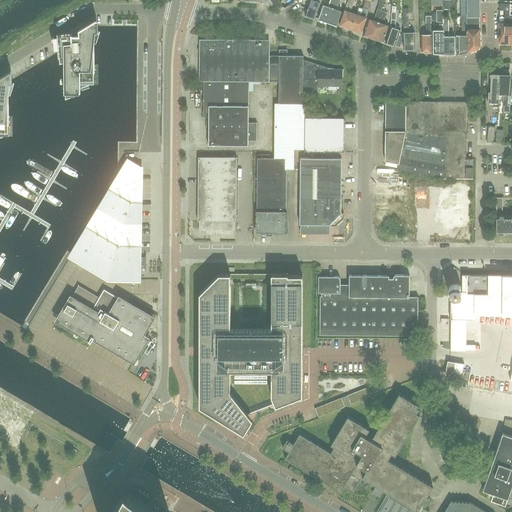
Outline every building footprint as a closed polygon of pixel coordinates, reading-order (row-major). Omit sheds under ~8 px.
[(310,0),(309,0),(305,15),(315,18),(320,3),(320,0),(315,0),(315,2),(310,0)] [(331,0),(329,7),(323,5),(318,19),(328,22),(335,0),(331,0)] [(335,0),(328,22),(336,25),(341,11),(337,10),(340,0),(335,0)] [(345,10),(340,25),(344,27),(344,28),(347,29),(348,28),(350,29),(355,14),(350,12),(354,0),(348,0),(345,10)] [(355,14),(350,29),(352,30),(353,31),(355,32),(357,31),(361,33),(366,17),(369,9),(370,2),(366,0),(361,15),(355,14)] [(363,34),(373,38),(382,11),(382,10),(383,1),(379,0),(378,8),(378,9),(374,21),(368,19),(363,34)] [(443,0),(444,9),(454,8),(453,0),(443,0)] [(461,0),(462,16),(467,16),(468,24),(468,52),(477,49),(480,45),(480,42),(479,13),(479,4),(478,0),(461,0)] [(510,4),(499,4),(499,10),(505,10),(504,24),(499,24),(499,42),(509,43),(510,15),(510,4)] [(389,26),(383,24),(387,12),(382,11),(373,38),(383,41),(389,26)] [(391,20),(391,27),(385,42),(395,45),(400,30),(396,29),(397,13),(392,13),(391,20)] [(409,14),(403,14),(403,23),(403,33),(404,49),(415,49),(414,33),(409,33),(409,14)] [(457,36),(457,55),(468,52),(468,24),(467,16),(462,16),(462,36),(457,36)] [(421,35),(421,52),(432,53),(432,35),(431,17),(426,17),(426,35),(421,35)] [(66,62),(66,97),(67,97),(67,90),(80,90),(80,89),(81,89),(81,81),(94,81),(94,80),(94,30),(97,31),(97,26),(97,19),(79,30),(79,31),(79,35),(72,35),(72,33),(73,32),(57,33),(59,51),(60,63),(61,63),(61,62),(66,62)] [(450,54),(455,54),(455,36),(449,36),(449,20),(444,20),(444,24),(444,36),(444,54),(450,54)] [(433,31),(434,53),(444,54),(444,36),(444,24),(439,24),(439,30),(433,31)] [(199,80),(199,81),(204,81),(204,85),(249,85),(249,82),(269,82),(269,79),(269,53),(270,43),(262,41),(258,40),(199,39),(199,80)] [(275,103),(275,158),(287,158),(286,170),(294,170),(294,150),(305,150),(305,151),(344,152),(344,118),(305,117),(305,104),(303,104),(303,91),(303,79),(318,79),(317,86),(341,86),(341,70),(329,70),(329,68),(315,63),(303,60),(303,56),(287,56),(287,50),(279,50),(279,53),(279,79),(279,103),(275,103)] [(0,132),(8,133),(8,132),(9,132),(8,82),(11,82),(11,80),(11,71),(0,77),(0,132)] [(499,103),(499,94),(500,73),(495,73),(495,75),(491,75),(490,92),(488,92),(488,103),(499,103)] [(500,73),(499,94),(503,94),(503,106),(504,106),(504,112),(509,112),(510,106),(508,106),(508,94),(509,94),(510,76),(506,75),(506,73),(500,73)] [(204,85),(204,86),(203,114),(209,114),(208,145),(248,146),(248,141),(257,141),(257,123),(249,123),(249,85),(204,85)] [(397,169),(398,169),(444,178),(444,179),(466,179),(473,179),(473,159),(466,159),(467,102),(386,101),(385,161),(398,164),(397,169)] [(489,126),(487,141),(493,142),(495,127),(489,126)] [(237,157),(199,157),(198,157),(198,221),(199,221),(199,231),(235,231),(235,221),(236,221),(237,157)] [(301,157),(300,224),(322,224),(322,226),(330,226),(336,226),(344,219),(344,212),(341,212),(341,206),(342,158),(301,157)] [(287,158),(275,158),(257,158),(256,232),(266,232),(266,235),(272,235),(272,232),(286,232),(286,170),(287,158)] [(125,170),(123,169),(71,256),(108,279),(138,280),(139,268),(145,268),(145,271),(146,271),(146,254),(145,255),(145,257),(139,257),(140,169),(135,168),(131,176),(123,172),(125,170)] [(443,231),(448,196),(395,188),(388,229),(420,234),(421,227),(417,226),(420,213),(431,214),(429,229),(443,231)] [(497,198),(496,233),(507,233),(511,233),(511,211),(510,211),(510,222),(506,222),(506,216),(502,216),(502,211),(503,201),(503,198),(497,198)] [(253,419),(248,413),(274,403),(276,406),(302,396),(302,275),(288,275),(288,274),(272,274),(272,329),(230,329),(230,274),(219,274),(200,293),(200,406),(220,419),(244,434),(253,419)] [(418,336),(418,322),(418,312),(418,298),(409,298),(409,295),(409,294),(409,274),(396,275),(395,275),(394,275),(393,276),(393,277),(393,278),(389,277),(389,275),(349,275),(349,285),(340,285),(340,279),(339,277),(338,277),(337,276),(319,276),(318,293),(321,293),(321,297),(320,297),(320,335),(418,336)] [(466,292),(462,292),(461,292),(461,291),(460,290),(459,290),(461,286),(459,285),(456,285),(454,284),(451,286),(449,288),(448,291),(449,293),(451,296),(451,297),(450,319),(451,319),(452,319),(466,319),(475,319),(475,314),(511,314),(511,371),(510,381),(511,380),(511,274),(491,274),(490,274),(480,274),(478,274),(462,274),(462,275),(466,275),(466,292)] [(94,341),(140,361),(150,337),(148,335),(157,313),(119,297),(119,296),(105,290),(98,308),(70,296),(58,322),(95,338),(94,341)] [(451,362),(448,361),(445,372),(462,375),(462,374),(464,364),(451,362)] [(363,478),(382,489),(390,494),(379,511),(416,511),(422,504),(425,506),(430,498),(427,496),(432,487),(388,460),(392,454),(395,456),(420,416),(416,414),(421,406),(399,393),(371,439),(365,436),(369,429),(348,416),(327,450),(300,434),(294,444),(287,440),(282,448),(289,452),(285,459),(322,481),(341,492),(343,488),(353,494),(363,478)] [(483,490),(489,492),(493,493),(491,500),(505,505),(511,485),(511,436),(502,433),(483,490)] [(67,474),(71,471),(63,462),(59,465),(67,474)] [(163,511),(154,508),(153,508),(152,507),(144,501),(148,496),(141,491),(138,496),(128,489),(127,492),(125,491),(120,498),(119,496),(115,503),(117,503),(111,511),(163,511)] [(487,511),(470,501),(469,503),(466,501),(465,503),(462,501),(461,502),(459,501),(458,502),(455,500),(454,502),(451,500),(444,511),(487,511)]
